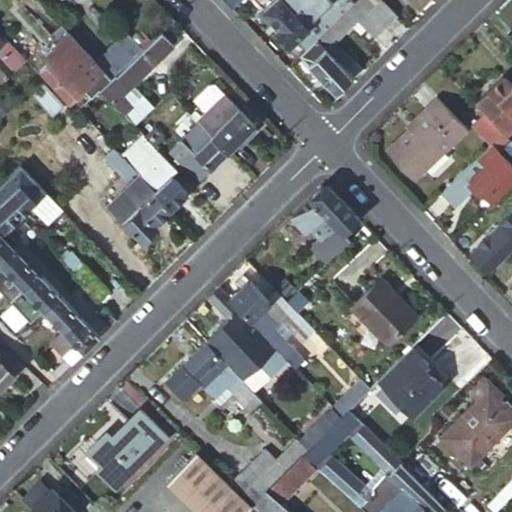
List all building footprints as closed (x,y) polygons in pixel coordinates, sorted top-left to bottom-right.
[(276,31),(289,45),(326,8),(321,4),(317,7),(310,0),(272,0),(263,10),(280,27),(276,31)] [(355,0),(315,41),(300,56),(337,94),(352,77),(343,68),(325,51),(333,43),(356,20),(374,39),(398,16),(383,0),(355,0)] [(289,45),(300,56),(315,41),(311,37),(334,16),(326,8),(289,45)] [(177,37),(165,26),(141,48),(110,78),(99,90),(117,109),(122,104),(118,99),(132,86),(174,45),(171,42),(177,37)] [(100,67),(68,33),(47,54),(52,60),(41,70),(70,99),(84,86),(92,96),(99,90),(110,78),(100,67)] [(25,59),(5,38),(0,42),(0,83),(1,84),(25,59)] [(110,78),(141,48),(131,38),(100,67),(110,78)] [(350,61),(333,43),(325,51),(343,68),(350,61)] [(511,82),(506,76),(477,104),(487,114),(504,133),(509,138),(511,135),(511,82)] [(205,112),(225,93),(216,84),(209,84),(193,99),(205,112)] [(152,107),(132,86),(118,99),(122,104),(117,109),(133,126),(152,107)] [(205,112),(197,119),(199,122),(228,152),(256,125),(225,93),(205,112)] [(154,110),(173,124),(185,107),(167,94),(154,110)] [(467,128),(437,97),(425,108),(428,111),(387,150),(414,178),(467,128)] [(473,126),(491,144),(504,133),(487,114),(473,126)] [(199,181),(228,152),(199,122),(169,151),(174,156),(183,165),(199,181)] [(143,136),(152,146),(163,136),(154,125),(143,136)] [(491,144),(491,145),(496,151),(510,139),(509,138),(504,133),(491,144)] [(143,136),(142,135),(122,155),(127,160),(133,167),(140,175),(171,208),(187,193),(170,175),(165,179),(156,170),(166,161),(152,146),(143,136)] [(122,155),(113,145),(103,155),(117,170),(127,160),(122,155)] [(511,167),(496,151),(491,145),(441,193),(453,206),(472,187),(479,188),(492,202),(511,182),(511,167)] [(167,162),(176,172),(183,165),(174,156),(167,162)] [(123,176),(133,167),(127,160),(117,170),(123,176)] [(53,221),(64,210),(21,162),(0,182),(0,192),(21,216),(31,207),(37,202),(53,221)] [(157,221),(171,208),(140,175),(107,206),(141,240),(159,223),(157,221)] [(329,249),(359,218),(330,187),(321,187),(290,218),(306,234),(311,229),(321,240),(310,251),(322,264),(333,253),(329,249)] [(7,229),(21,216),(0,192),(0,229),(1,230),(14,245),(21,239),(13,229),(10,233),(7,229)] [(37,202),(31,207),(48,226),(53,221),(37,202)] [(489,272),(511,249),(511,238),(509,235),(511,231),(511,212),(471,254),(489,272)] [(20,251),(14,245),(1,230),(0,230),(0,263),(3,267),(20,251)] [(40,273),(20,251),(3,267),(23,289),(40,273)] [(73,275),(96,301),(106,292),(83,265),(73,275)] [(40,273),(23,289),(39,307),(43,310),(61,295),(40,273)] [(228,301),(235,309),(268,342),(276,334),(262,319),(257,318),(269,306),(270,304),(269,303),(243,276),(234,285),(238,290),(228,301)] [(416,316),(380,279),(352,305),(388,343),(416,316)] [(276,289),(294,306),(302,298),(284,281),(276,289)] [(217,290),(208,298),(227,317),(235,309),(228,301),(217,290)] [(278,294),(269,303),(270,304),(269,306),(286,324),(297,314),(289,306),(278,294)] [(63,331),(80,316),(61,295),(43,310),(63,331)] [(25,319),(29,323),(43,310),(39,307),(25,319)] [(107,328),(115,320),(103,308),(98,312),(103,317),(100,320),(107,328)] [(286,324),(304,342),(314,332),(297,314),(286,324)] [(82,352),(99,336),(80,316),(63,331),(51,342),(63,354),(74,343),(82,352)] [(235,316),(206,344),(234,372),(263,344),(235,316)] [(320,358),(330,348),(314,332),(304,342),(320,358)] [(276,334),(268,342),(295,369),(302,361),(276,334)] [(63,354),(72,363),(82,352),(74,343),(63,354)] [(234,372),(206,344),(167,383),(185,401),(200,387),(215,401),(239,377),(234,372)] [(411,347),(377,381),(411,416),(442,386),(432,376),(424,368),(428,364),(411,347)] [(0,389),(14,375),(0,361),(0,389)] [(436,372),(428,364),(424,368),(432,376),(436,372)] [(469,393),(477,401),(487,390),(497,400),(502,395),(484,378),(469,393)] [(348,410),(369,389),(361,380),(336,403),(338,405),(345,413),(348,410)] [(264,402),(246,384),(233,396),(251,414),(264,402)] [(511,414),(497,400),(487,390),(477,401),(440,437),(469,465),(511,420),(511,414)] [(335,409),(342,416),(345,413),(338,405),(335,409)] [(331,407),(299,438),(309,448),(341,417),(331,407)] [(341,417),(309,448),(303,455),(312,463),(315,466),(359,422),(348,410),(345,413),(342,416),(341,417)] [(165,440),(140,413),(107,445),(102,439),(86,455),(99,469),(93,474),(111,493),(165,440)] [(283,433),(289,427),(282,420),(276,426),(283,433)] [(382,469),(394,457),(365,427),(363,426),(351,438),(382,469)] [(265,448),(229,483),(254,503),(267,490),(303,455),(309,448),(299,438),(277,460),(265,448)] [(303,455),(267,490),(278,500),(312,463),(303,455)] [(332,456),(318,469),(364,511),(437,511),(443,505),(401,463),(389,476),(384,474),(371,487),(373,491),(371,493),(332,456)] [(249,511),(253,507),(195,457),(168,487),(197,511),(249,511)] [(44,497),(49,493),(38,482),(34,487),(44,497)] [(20,501),(31,511),(44,497),(34,487),(20,501)] [(92,511),(70,489),(59,500),(50,491),(49,493),(44,497),(31,511),(92,511)] [(267,490),(254,503),(260,508),(256,511),(290,511),(278,500),(267,490)]
